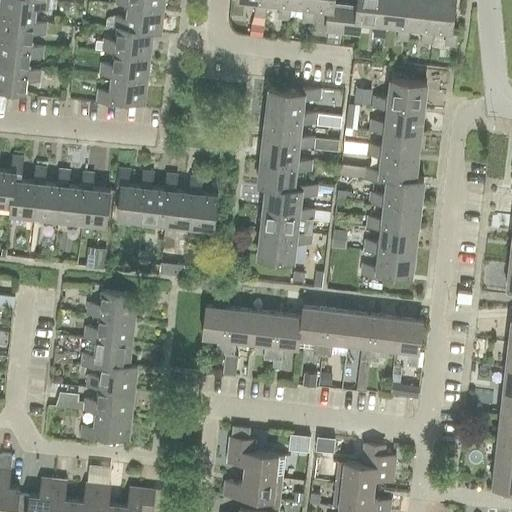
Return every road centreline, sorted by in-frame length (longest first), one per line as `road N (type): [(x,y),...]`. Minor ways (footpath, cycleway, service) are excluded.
road 1 (residential): [(428,432),(465,117),(499,109)]
road 2 (residential): [(196,511),(210,404),(428,432)]
road 3 (residential): [(155,458),(31,444),(12,420)]
road 4 (residential): [(151,132),(0,117)]
road 5 (residential): [(326,57),(217,41),(222,0)]
road 6 (residential): [(12,420),(27,291)]
